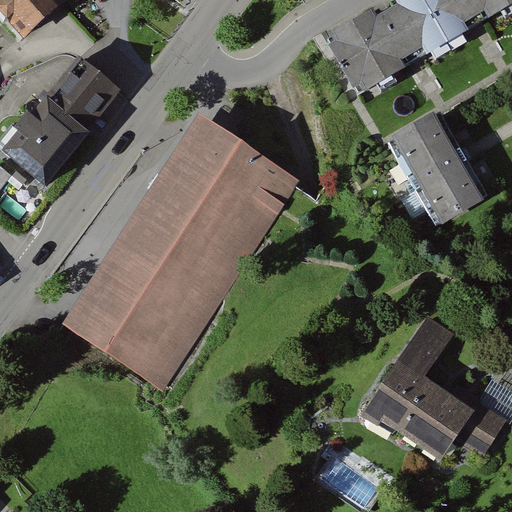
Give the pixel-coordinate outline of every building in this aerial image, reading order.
[(0,0),(0,10),(25,37),(60,4),(56,0),(0,0)] [(374,11),(332,33),(361,88),(407,64),(404,59),(511,1),(511,0),(409,0),(380,16),(374,11)] [(22,137),(6,156),(46,188),(88,136),(84,133),(118,92),(82,63),(51,100),(45,96),(40,102),(46,106),(33,122),(28,118),(17,133),(22,137)] [(434,116),(396,138),(443,220),(481,198),(434,116)] [(292,187),(211,134),(138,245),(130,239),(73,325),(163,384),(292,187)] [(450,337),(427,322),(386,384),(390,386),(376,407),(372,405),(371,406),(401,426),(399,429),(442,458),(463,426),(489,444),(482,454),(484,454),(504,424),(458,393),(459,392),(456,390),(449,400),(420,381),(450,337)]
